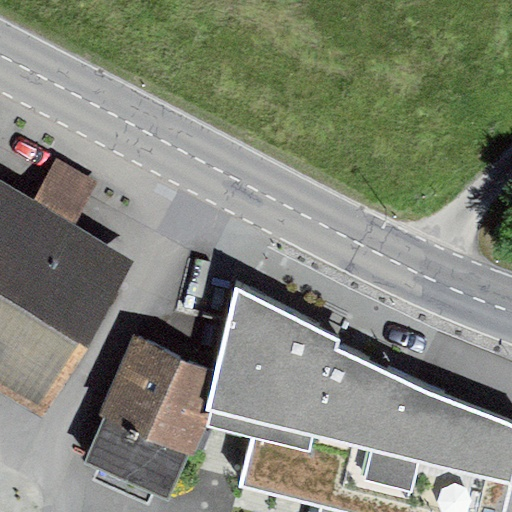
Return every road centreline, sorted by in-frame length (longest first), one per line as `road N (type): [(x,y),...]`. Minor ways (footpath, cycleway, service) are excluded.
road 1 (primary): [(511,312),(0,57)]
road 2 (track): [(511,167),(462,216),(424,274)]
